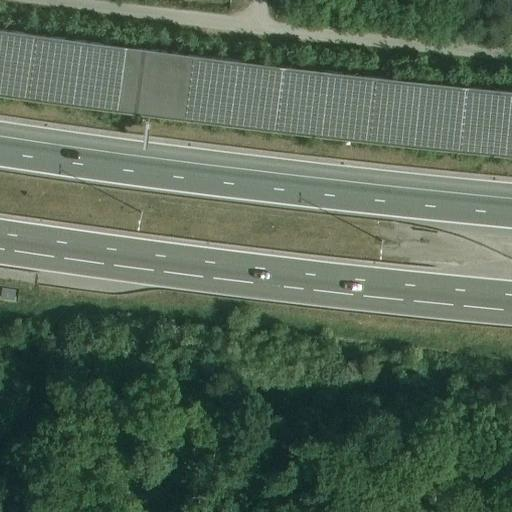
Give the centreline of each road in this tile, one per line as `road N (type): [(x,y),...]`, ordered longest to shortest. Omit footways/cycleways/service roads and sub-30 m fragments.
road 1 (motorway): [(511,211),(263,188),(0,148)]
road 2 (motorway): [(0,237),(511,297)]
road 3 (unclassified): [(511,54),(70,0)]
